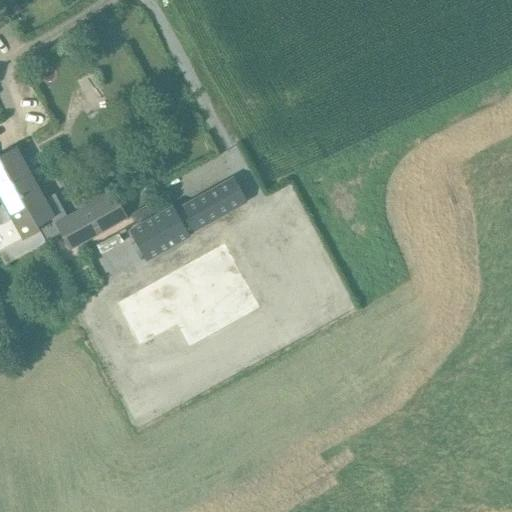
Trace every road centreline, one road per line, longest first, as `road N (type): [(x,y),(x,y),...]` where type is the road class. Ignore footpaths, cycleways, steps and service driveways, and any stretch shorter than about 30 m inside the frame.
road 1 (residential): [(108,0),(6,65),(1,78),(15,128)]
road 2 (residential): [(146,0),(228,149)]
